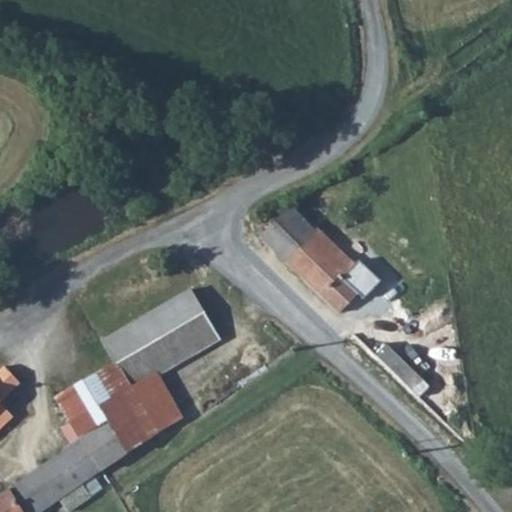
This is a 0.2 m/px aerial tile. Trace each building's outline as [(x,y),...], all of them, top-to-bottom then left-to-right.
[(295,210),(265,239),(341,317),(362,297),(344,279),(360,264),(325,230),(320,234),(295,210)] [(176,282),(99,336),(113,358),(190,302),(176,282)] [(127,379),(148,366),(207,326),(190,302),(113,358),(127,379)] [(86,377),(131,447),(158,428),(127,379),(113,358),(86,377)] [(0,427),(23,406),(10,390),(22,379),(6,363),(0,368),(0,427)] [(127,379),(158,428),(160,426),(180,412),(148,366),(127,379)] [(57,398),(83,437),(108,420),(130,448),(131,447),(86,377),(57,398)] [(83,437),(102,467),(118,456),(130,448),(108,420),(83,437)] [(36,511),(42,508),(43,511),(55,511),(59,510),(53,501),(102,467),(83,437),(0,496),(0,511),(36,511)]
